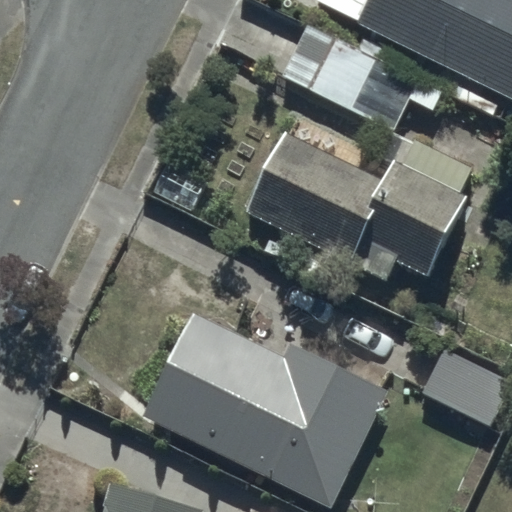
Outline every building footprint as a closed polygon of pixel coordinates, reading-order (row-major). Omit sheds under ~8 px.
[(511,0),(313,0),(511,96),(511,0)] [(281,71),(392,129),(418,80),(307,21),(281,71)] [(383,173),(286,126),(245,209),(419,293),(468,192),(459,187),(471,162),(414,134),(401,159),(392,155),(383,173)] [(331,503),(389,387),(289,337),(281,352),(191,307),(140,408),(331,503)] [(511,376),(444,343),(420,391),(492,427),(511,386),(511,376)] [(200,511),(203,502),(109,479),(103,503),(99,502),(96,511),(200,511)]
